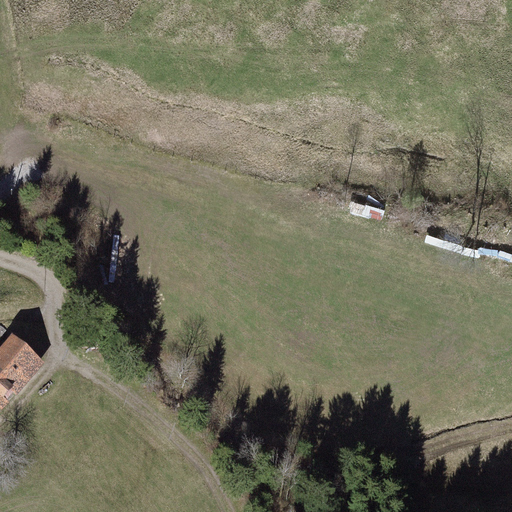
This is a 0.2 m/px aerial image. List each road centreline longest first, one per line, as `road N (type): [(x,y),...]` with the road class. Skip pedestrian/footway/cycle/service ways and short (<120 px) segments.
road 1 (track): [(59,353),(194,452),(231,511)]
road 2 (track): [(59,364),(61,317),(51,289),(0,263)]
